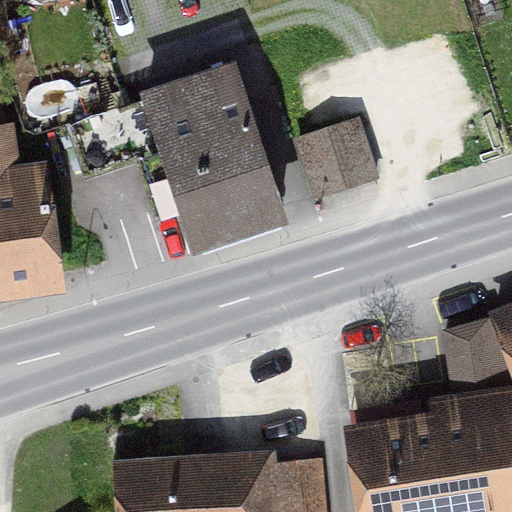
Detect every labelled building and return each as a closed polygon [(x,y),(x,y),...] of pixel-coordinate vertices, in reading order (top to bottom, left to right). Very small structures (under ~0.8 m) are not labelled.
[(236,65),(66,124),(83,173),(165,145),(196,234),(284,204),(236,65)] [(0,280),(60,273),(46,164),(12,169),(2,95),(0,95),(0,280)] [(358,126),(301,142),(315,194),(373,178),(358,126)] [(511,511),(511,392),(462,399),(465,421),(355,437),(366,511),(511,511)] [(327,511),(324,466),(117,483),(119,511),(327,511)]
